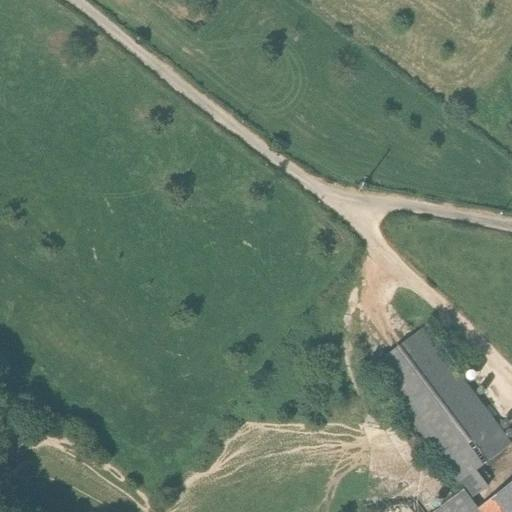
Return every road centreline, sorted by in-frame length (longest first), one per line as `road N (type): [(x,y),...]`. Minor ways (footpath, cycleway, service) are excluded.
road 1 (unclassified): [(350,202),(300,183),(68,0)]
road 2 (unclassified): [(350,202),(363,233),(511,381)]
road 3 (unclassified): [(511,229),(350,202)]
